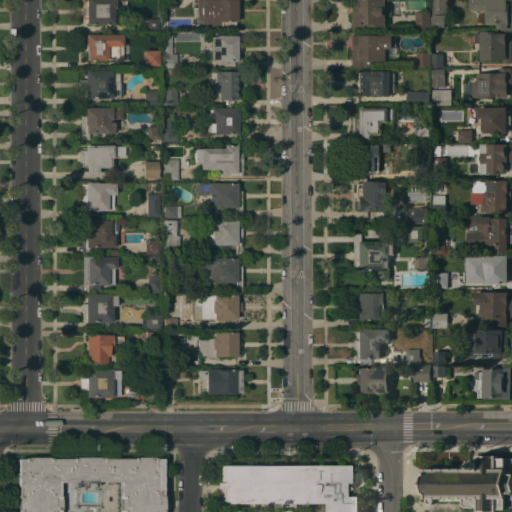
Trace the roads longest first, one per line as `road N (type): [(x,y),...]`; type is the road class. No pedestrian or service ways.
road 1 (tertiary): [(294,0),(297,426)]
road 2 (residential): [(24,0),(26,426)]
